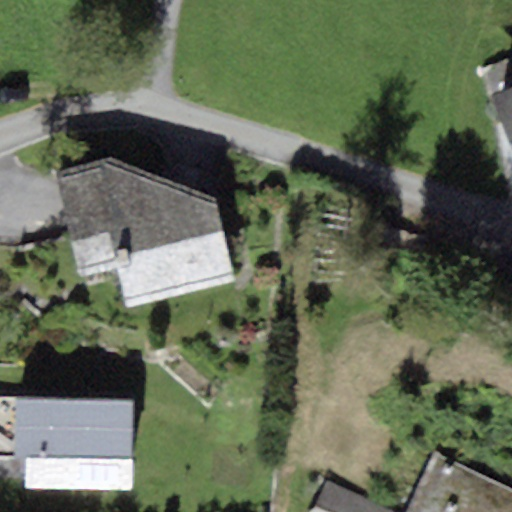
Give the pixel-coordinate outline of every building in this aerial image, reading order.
[(511,91),(487,103),(511,157),(511,91)] [(212,199),(111,157),(55,174),(79,277),(114,270),(123,308),(233,284),(212,199)] [(131,402),(0,398),(0,459),(23,460),(23,491),(129,494),(130,463),(131,402)] [(511,511),(511,488),(435,452),(406,511),(511,511)] [(388,511),(324,483),(310,511),(388,511)]
